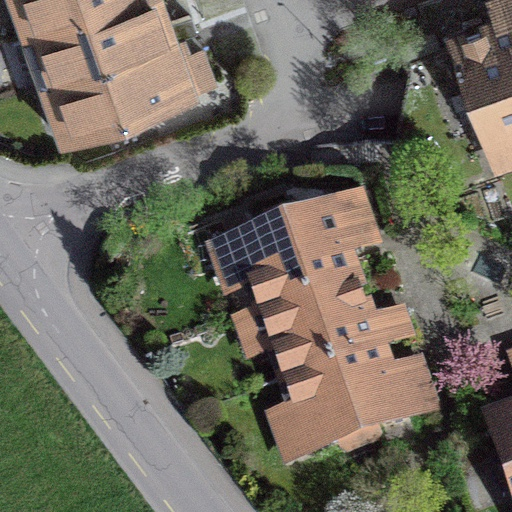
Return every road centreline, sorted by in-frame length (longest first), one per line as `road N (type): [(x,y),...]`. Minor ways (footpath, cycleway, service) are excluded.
road 1 (residential): [(0,248),(74,197),(311,116),(283,25)]
road 2 (residential): [(0,256),(210,511)]
